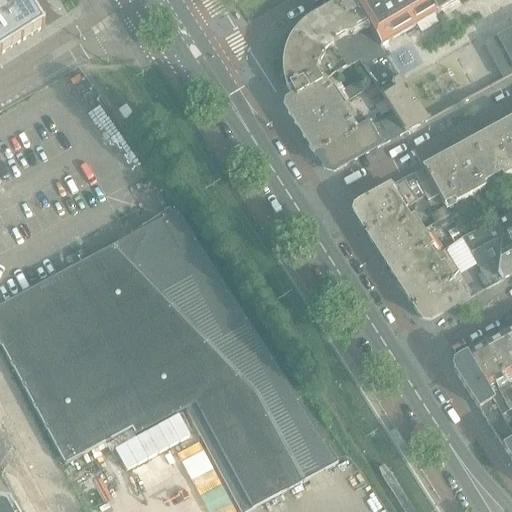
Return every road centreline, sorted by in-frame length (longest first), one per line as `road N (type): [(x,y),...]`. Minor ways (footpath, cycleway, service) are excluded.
road 1 (residential): [(303,222),(511,101)]
road 2 (tertiary): [(402,366),(303,222)]
road 3 (tertiary): [(485,495),(402,366)]
road 4 (residential): [(126,0),(0,85)]
road 5 (tertiary): [(303,222),(237,111)]
road 6 (residential): [(402,366),(511,306)]
